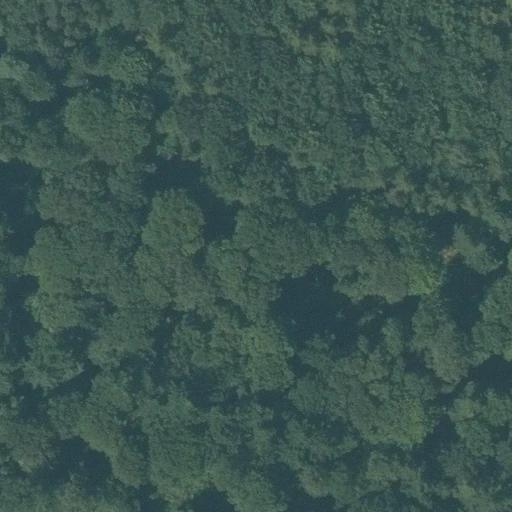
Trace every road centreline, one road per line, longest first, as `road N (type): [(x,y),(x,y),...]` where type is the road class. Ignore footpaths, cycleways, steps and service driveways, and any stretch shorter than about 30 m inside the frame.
road 1 (track): [(0,273),(78,275),(511,448)]
road 2 (track): [(145,0),(60,78),(0,150)]
